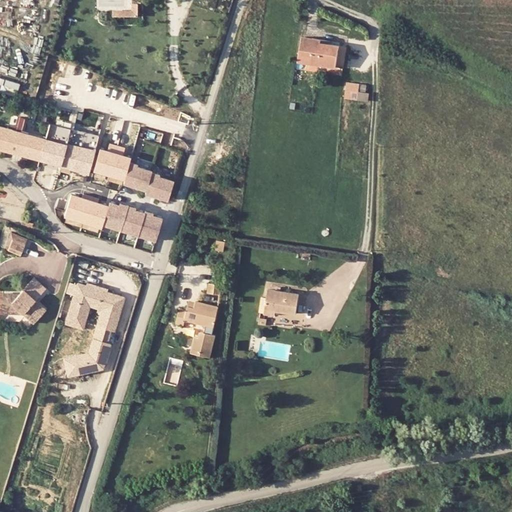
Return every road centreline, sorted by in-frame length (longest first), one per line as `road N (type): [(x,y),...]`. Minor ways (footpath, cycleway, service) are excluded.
road 1 (unclassified): [(194,505),(511,443)]
road 2 (residential): [(242,0),(160,262)]
road 3 (residential): [(160,262),(83,508)]
road 4 (unclassified): [(0,164),(68,234),(160,262)]
